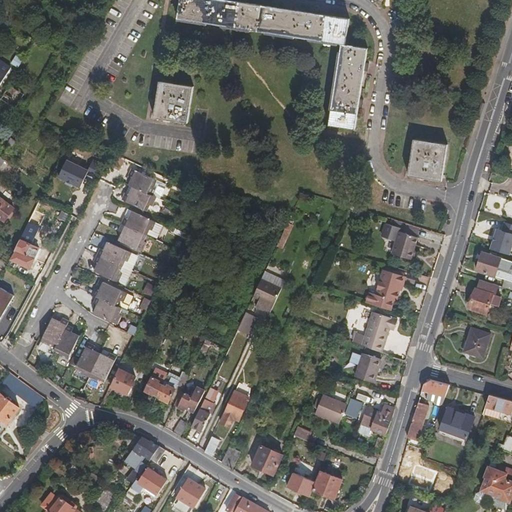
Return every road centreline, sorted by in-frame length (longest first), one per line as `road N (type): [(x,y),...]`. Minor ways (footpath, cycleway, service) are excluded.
road 1 (residential): [(328,0),(376,15),(385,35),(373,143),(388,182),(467,198)]
road 2 (residential): [(145,0),(82,97),(141,132),(221,141)]
road 3 (residential): [(287,511),(137,424),(78,412)]
road 4 (residential): [(8,363),(105,189)]
road 5 (tertiary): [(419,369),(467,198)]
road 6 (tertiary): [(467,198),(511,55)]
road 7 (tertiary): [(382,485),(419,369)]
